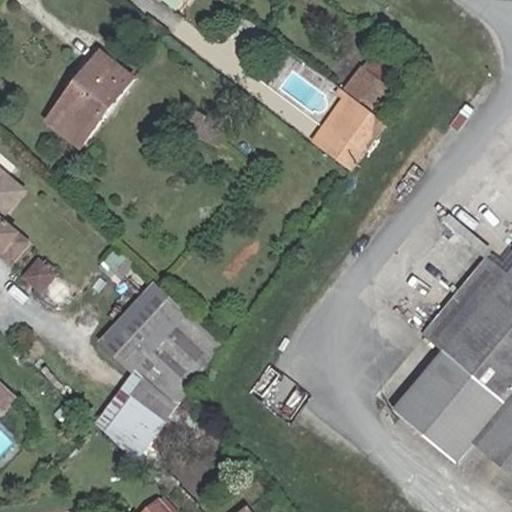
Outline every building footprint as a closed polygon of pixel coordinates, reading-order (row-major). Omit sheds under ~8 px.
[(82,147),(134,80),(102,55),(80,83),(86,88),(83,92),(77,88),(50,122),(82,147)] [(374,111),(391,89),(363,67),(346,90),(374,111)] [(86,88),(80,83),(77,88),(83,92),(86,88)] [(347,101),(350,95),(342,89),(339,95),(347,101)] [(325,152),(360,103),(350,95),(347,101),(314,144),(325,152)] [(353,173),(388,124),(360,103),(325,152),(353,173)] [(204,140),(214,121),(196,111),(190,124),(199,129),(195,136),(204,140)] [(217,147),(227,128),(214,121),(204,140),(217,147)] [(0,220),(23,192),(0,172),(0,252),(2,254),(18,235),(11,229),(14,226),(9,222),(6,225),(0,220)] [(12,263),(28,244),(18,235),(2,254),(12,263)] [(511,250),(499,266),(489,259),(425,336),(446,354),(397,412),(459,464),(462,461),(489,427),(511,446),(511,250)] [(125,278),(134,266),(129,261),(119,272),(125,278)] [(43,292),(57,276),(53,273),(55,269),(47,262),(44,266),(40,263),(27,278),(43,292)] [(134,375),(189,314),(157,284),(101,345),(134,375)] [(138,464),(224,346),(189,314),(134,375),(97,425),(138,464)] [(16,398),(0,382),(0,402),(6,408),(16,398)] [(511,492),(511,446),(489,427),(462,461),(507,499),(511,492)] [(149,511),(167,511),(159,503),(149,511)]
